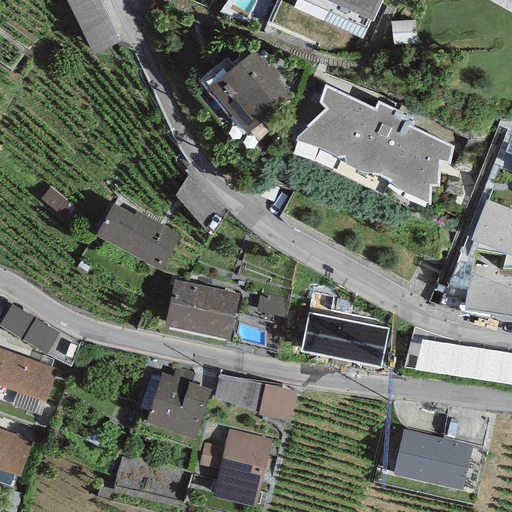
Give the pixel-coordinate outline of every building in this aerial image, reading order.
[(87,0),(68,0),(53,6),(77,62),(108,49),(87,0)] [(296,0),(295,2),(365,34),(369,26),(373,27),(383,0),(296,0)] [(511,0),(479,0),(511,18),(511,0)] [(415,23),(391,25),(393,47),(417,46),(415,23)] [(227,61),(199,86),(246,139),(292,99),(276,81),(280,78),(271,67),(268,70),(251,51),(232,67),(227,61)] [(374,112),(325,89),(319,108),(325,115),(296,143),(296,147),(293,158),(302,161),(313,165),(330,172),(423,215),(425,209),(431,212),(431,193),(439,194),(441,169),(449,170),(454,152),(412,130),(404,121),(396,116),(397,114),(378,105),(374,112)] [(511,212),(487,202),(470,247),(476,251),(511,268),(511,212)] [(134,218),(113,207),(95,241),(161,275),(181,237),(136,214),(134,218)] [(511,268),(476,251),(464,317),(511,325),(511,268)] [(239,292),(174,277),(164,323),(229,338),(239,292)] [(287,298),(260,292),(256,310),(284,316),(287,298)] [(58,331),(12,302),(1,320),(47,349),(58,331)] [(410,355),(511,372),(511,344),(415,328),(410,355)] [(57,367),(0,346),(0,378),(45,395),(57,367)] [(195,372),(175,366),(172,374),(162,371),(147,418),(195,434),(211,386),(192,380),(195,372)] [(295,384),(221,370),(214,401),(289,416),(295,384)] [(32,439),(0,427),(0,463),(20,471),(32,439)] [(270,439),(231,427),(209,494),(248,507),(270,439)] [(471,442),(402,427),(393,468),(462,484),(471,442)] [(186,500),(194,471),(126,453),(118,482),(186,500)]
